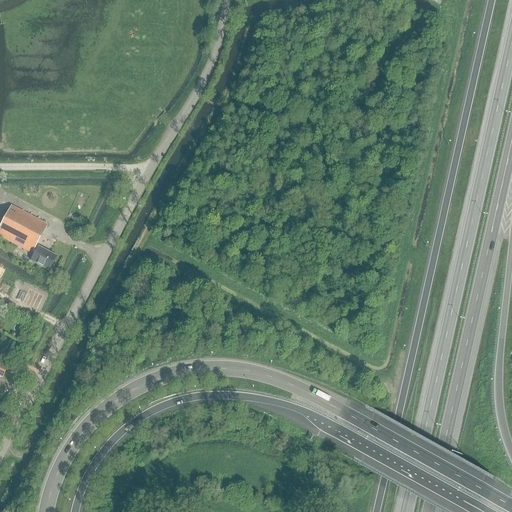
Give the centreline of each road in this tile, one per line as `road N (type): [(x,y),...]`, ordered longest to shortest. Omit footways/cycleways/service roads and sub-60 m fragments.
road 1 (trunk): [(511,506),(315,397),(224,366),(159,375),(113,397),(58,461),(42,511)]
road 2 (trunk): [(491,0),(375,511)]
road 3 (unclassified): [(0,453),(196,95),(226,0)]
road 4 (trunk): [(73,511),(93,460),(125,426),(168,403),(216,395),(307,412),(488,511)]
road 5 (trunk): [(511,41),(404,511)]
road 6 (trunk): [(426,511),(511,135)]
road 7 (track): [(217,106),(364,105),(420,0)]
road 8 (trunk): [(511,451),(499,385),(511,235)]
